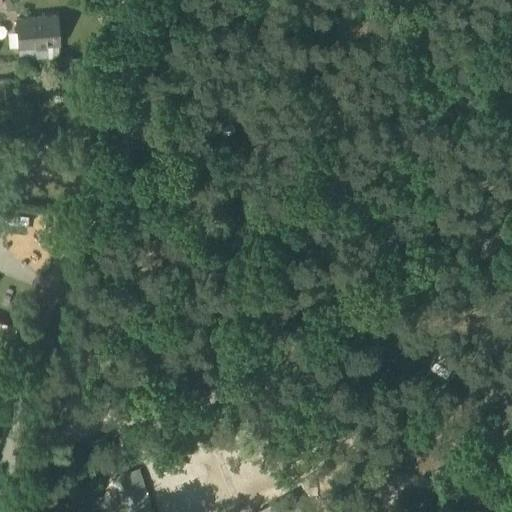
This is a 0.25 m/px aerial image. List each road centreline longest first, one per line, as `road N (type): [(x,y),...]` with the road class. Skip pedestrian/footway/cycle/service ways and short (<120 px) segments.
road 1 (track): [(398,511),(381,471),(220,220),(133,101)]
road 2 (track): [(511,232),(489,201),(423,191),(333,209),(294,181),(249,126),(191,28),(197,0)]
road 3 (residential): [(2,511),(11,416),(28,350),(117,157)]
road 4 (unclassified): [(117,157),(133,101),(124,0)]
